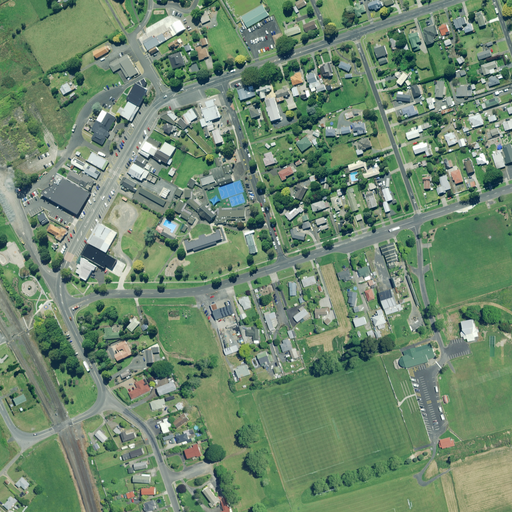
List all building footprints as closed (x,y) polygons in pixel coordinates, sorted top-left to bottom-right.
[(300,0),(295,3),(297,5),(293,7),(296,13),(299,12),(297,9),(298,8),(299,9),(306,5),(303,0),(300,0)] [(383,6),(381,0),(382,0),(374,0),(375,1),(370,3),(370,4),(368,4),(370,10),(375,8),(375,10),(381,8),(380,7),(383,6)] [(360,6),(359,4),(354,5),(358,17),(362,16),(361,13),(366,12),(364,5),(360,6)] [(242,17),(249,28),(269,16),(263,5),(242,17)] [(207,10),(198,14),(202,24),(211,20),(207,10)] [(486,25),(483,15),(475,17),(477,22),(478,21),(480,27),(486,25)] [(466,24),(465,17),(454,21),(457,29),(463,27),(462,25),(466,24)] [(312,20),(302,24),(305,31),(315,27),(312,20)] [(442,36),(447,35),(446,32),(450,31),(447,23),(439,26),(442,36)] [(468,24),(468,26),(466,27),(466,28),(464,28),(466,33),(474,31),(471,23),(468,24)] [(296,24),(283,29),(286,36),(299,31),(296,24)] [(433,37),(436,36),(436,35),(438,35),(437,30),(435,25),(424,29),(425,32),(424,32),(428,45),(435,43),(433,37)] [(409,29),(409,31),(408,31),(409,35),(408,35),(412,49),(413,48),(414,51),(420,49),(420,47),(419,43),(421,42),(418,32),(417,29),(417,27),(409,29)] [(142,40),(149,52),(167,42),(159,30),(142,40)] [(282,33),(273,36),(276,46),(285,43),(282,33)] [(400,41),(398,37),(389,40),(393,50),(402,47),(400,41)] [(171,44),(174,51),(182,46),(179,40),(171,44)] [(106,43),(91,52),(95,59),(110,50),(106,43)] [(195,52),(191,44),(184,47),(187,52),(191,50),(193,53),(195,52)] [(205,59),(205,58),(210,56),(206,48),(202,50),(201,46),(195,48),(197,51),(196,51),(199,60),(200,61),(205,59)] [(386,56),(388,55),(385,46),(375,49),(378,59),(385,56),(385,57),(386,56)] [(492,56),(490,50),(477,54),(479,60),(492,56)] [(166,55),(171,69),(184,64),(179,51),(166,55)] [(108,65),(112,72),(120,67),(127,78),(136,72),(125,55),(108,65)] [(465,61),(462,56),(457,59),(460,64),(465,61)] [(338,67),(340,67),(339,68),(341,69),(341,68),(350,72),(352,66),(341,61),(338,67)] [(497,68),(495,61),(481,66),(484,75),(490,74),(489,70),(497,68)] [(324,77),(325,76),(326,82),(327,81),(327,82),(331,81),(329,77),(333,75),(332,72),(333,72),(330,63),(323,65),(324,67),(321,68),(324,77)] [(411,77),(404,72),(397,82),(402,86),(408,78),(410,79),(411,77)] [(300,73),(294,75),(294,76),(291,77),(293,85),(303,82),(300,73)] [(316,91),(317,93),(319,93),(318,92),(326,90),(325,85),(320,86),(319,81),(317,82),(315,73),(306,75),(310,89),(311,89),(312,92),(316,91)] [(503,79),(501,74),(489,78),(490,82),(488,83),(489,87),(500,83),(499,80),(503,79)] [(76,88),(72,81),(60,88),(64,95),(76,88)] [(446,87),(443,87),(444,81),(437,81),(435,97),(442,98),(443,95),(445,95),(446,87)] [(135,84),(127,99),(139,106),(143,99),(143,98),(147,90),(135,84)] [(417,84),(411,86),(414,97),(421,94),(419,87),(418,88),(417,84)] [(254,86),(240,91),(243,102),(258,97),(254,86)] [(273,86),(260,91),(262,99),(276,94),(273,86)] [(276,92),(278,98),(276,98),(278,102),(284,100),(283,97),(289,95),(287,86),(282,88),(283,89),(276,92)] [(467,91),(467,86),(460,86),(460,88),(456,88),(457,97),(472,96),(472,90),(467,91)] [(300,96),(301,98),(304,100),(308,99),(308,98),(311,97),(309,90),(306,91),(307,94),(300,96)] [(403,93),(395,92),(394,100),(410,102),(410,96),(403,95),(403,93)] [(281,119),(275,97),(265,100),(271,121),(281,119)] [(435,108),(431,97),(427,99),(430,110),(435,108)] [(499,104),(497,98),(484,102),(485,103),(482,104),(483,109),(499,104)] [(208,125),(208,126),(213,124),(212,120),(220,117),(214,99),(206,101),(208,107),(202,108),(204,115),(205,115),(207,121),(206,122),(208,125)] [(140,107),(129,101),(124,109),(121,107),(117,114),(132,122),(140,107)] [(295,102),(288,105),(290,110),(297,108),(295,102)] [(413,105),(401,109),(403,114),(407,113),(408,117),(418,114),(417,110),(415,111),(413,105)] [(260,116),(257,107),(249,109),(252,118),(260,116)] [(181,116),(188,125),(192,122),(191,121),(197,117),(192,108),(187,111),(188,112),(181,116)] [(159,116),(174,125),(176,122),(174,121),(177,118),(170,111),(159,116)] [(116,117),(106,112),(100,123),(96,121),(91,130),(95,132),(91,139),(101,145),(116,117)] [(484,124),(480,114),(469,118),(471,123),(473,122),(475,127),(484,124)] [(187,126),(181,119),(177,122),(184,129),(187,126)] [(511,128),(511,119),(510,120),(511,121),(503,123),(505,131),(511,128)] [(173,125),(165,121),(162,128),(169,132),(173,125)] [(363,124),(362,121),(352,123),(354,132),(358,131),(359,135),(364,133),(367,133),(365,123),(363,124)] [(207,126),(203,128),(207,138),(211,136),(207,126)] [(423,131),(421,126),(412,129),(412,131),(406,133),(408,140),(420,136),(419,132),(423,131)] [(224,142),(219,129),(213,131),(217,143),(224,142)] [(453,135),(452,133),(445,135),(449,146),(458,143),(455,134),(453,135)] [(159,143),(148,136),(140,148),(167,164),(176,148),(164,141),(160,149),(156,147),(159,143)] [(296,143),(297,144),(303,152),(313,144),(307,136),(299,142),(299,141),(296,143)] [(364,154),(363,151),(367,149),(367,148),(372,147),(369,137),(356,140),(359,150),(356,150),(358,156),(364,154)] [(466,146),(464,139),(458,141),(461,148),(466,146)] [(428,143),(427,143),(424,144),(424,142),(419,144),(420,145),(413,147),(416,154),(426,151),(427,156),(433,155),(430,146),(428,146),(428,143)] [(511,162),(511,147),(511,144),(502,147),(506,158),(503,159),(505,165),(511,162)] [(107,158),(91,150),(86,160),(101,169),(107,158)] [(149,155),(140,150),(139,153),(147,158),(149,155)] [(266,166),(276,163),(277,163),(276,158),(274,159),(272,152),(265,154),(266,158),(264,159),(266,166)] [(499,152),(492,155),(497,169),(505,166),(499,152)] [(147,160),(138,154),(133,162),(142,167),(147,160)] [(483,155),(483,154),(479,155),(480,157),(476,159),(478,165),(481,164),(482,164),(487,163),(484,155),(483,155)] [(85,162),(73,156),(70,162),(81,169),(85,162)] [(200,177),(205,190),(233,181),(227,163),(222,164),(219,156),(214,158),(217,166),(210,169),(212,174),(200,177)] [(367,167),(364,158),(347,164),(350,171),(364,166),(367,173),(364,174),(365,179),(380,174),(379,170),(380,170),(378,163),(367,167)] [(453,167),(451,160),(444,162),(446,169),(453,167)] [(464,163),(465,166),(463,167),(464,169),(466,168),(468,174),(474,172),(471,161),(464,163)] [(144,169),(133,162),(127,172),(138,179),(144,169)] [(100,170),(87,163),(83,171),(95,178),(100,170)] [(282,181),(287,179),(287,177),(295,173),(291,166),(278,173),(282,181)] [(177,170),(172,167),(169,174),(173,176),(177,170)] [(93,179),(83,174),(83,175),(70,168),(65,176),(78,183),(78,184),(87,189),(93,179)] [(463,182),(460,170),(451,172),(454,180),(455,180),(456,184),(463,182)] [(451,189),(446,175),(439,178),(442,187),(438,188),(440,194),(446,192),(445,191),(451,189)] [(136,182),(126,176),(121,184),(131,190),(136,182)] [(196,179),(190,177),(187,184),(192,187),(196,179)] [(77,215),(90,193),(63,178),(58,186),(54,184),(42,191),(41,194),(77,215)] [(295,194),(293,196),(295,197),(302,200),(307,189),(298,185),(293,193),(295,194)] [(164,199),(142,186),(139,191),(161,205),(164,199)] [(183,189),(178,187),(174,195),(179,197),(183,189)] [(354,192),(353,188),(348,190),(349,193),(347,194),(353,212),(359,210),(353,193),(354,192)] [(387,202),(394,200),(392,194),(391,194),(388,188),(382,190),(386,202),(383,203),(386,212),(390,211),(387,202)] [(374,196),(373,192),(365,195),(369,209),(378,206),(374,196)] [(329,207),(325,195),(322,196),(323,201),(311,205),(314,212),(329,207)] [(340,199),(336,200),(335,197),(331,199),(334,209),(335,208),(336,211),(340,210),(339,207),(343,206),(340,199)] [(201,207),(191,199),(187,203),(197,212),(201,207)] [(185,203),(180,200),(173,211),(178,214),(185,203)] [(202,206),(197,212),(209,223),(215,216),(202,206)] [(303,211),(300,206),(297,209),(295,208),(289,213),(288,212),(285,214),(290,220),(300,212),(301,213),(303,211)] [(244,210),(218,210),(218,220),(244,220),(244,210)] [(41,223),(48,219),(43,211),(36,215),(41,223)] [(190,214),(183,211),(179,217),(186,221),(190,214)] [(195,218),(190,215),(187,221),(191,224),(195,218)] [(326,223),(325,217),(315,220),(316,223),(317,223),(318,225),(326,223)] [(311,227),(309,221),(301,224),(303,230),(311,227)] [(60,228),(50,222),(46,228),(55,235),(54,236),(59,238),(59,237),(60,238),(65,231),(64,231),(65,229),(61,227),(60,228)] [(99,223),(89,242),(105,251),(115,232),(99,223)] [(298,232),(296,228),(290,230),(293,238),(297,239),(298,239),(304,240),(305,234),(298,232)] [(176,238),(163,231),(162,234),(174,240),(176,238)] [(393,240),(379,244),(382,253),(383,253),(387,262),(397,259),(393,249),(395,248),(393,240)] [(116,260),(89,244),(82,255),(104,267),(105,265),(111,269),(116,260)] [(79,278),(86,282),(92,269),(94,270),(96,267),(82,257),(80,261),(79,278)] [(371,276),(368,266),(358,269),(360,277),(363,276),(364,278),(371,276)] [(351,276),(348,269),(337,273),(340,280),(343,279),(344,281),(350,279),(349,277),(351,276)] [(314,275),(301,279),(304,288),(317,284),(314,275)] [(389,287),(378,290),(384,307),(394,304),(389,287)] [(375,299),(372,289),(365,291),(368,301),(375,299)] [(357,292),(349,291),(348,296),(349,296),(348,302),(351,303),(350,306),(354,306),(357,292)] [(240,304),(241,303),(242,306),(243,306),(244,310),(251,307),(249,303),(250,303),(248,295),(238,299),(240,304)] [(394,304),(384,307),(385,313),(400,308),(398,302),(394,304)] [(229,303),(212,309),(215,318),(232,312),(229,303)] [(310,316),(303,306),(299,309),(301,312),(294,317),(297,322),(303,318),(304,320),(310,316)] [(322,309),(315,309),(315,318),(319,318),(319,315),(328,314),(328,312),(329,312),(329,307),(322,308),(322,309)] [(378,310),(378,309),(376,309),(378,315),(372,317),(375,326),(377,325),(379,329),(385,327),(383,323),(386,323),(381,309),(378,310)] [(270,331),(275,329),(274,327),(276,327),(278,323),(274,312),(270,314),(269,311),(264,313),(270,331)] [(366,324),(364,317),(358,319),(358,317),(353,319),(356,327),(366,324)] [(474,339),(471,317),(460,318),(462,338),(466,338),(466,340),(474,339)] [(140,324),(135,319),(127,327),(132,332),(140,324)] [(253,335),(253,341),(258,340),(258,326),(252,327),(252,329),(246,330),(246,336),(253,335)] [(113,333),(113,328),(105,328),(105,335),(104,335),(104,339),(121,338),(120,332),(113,333)] [(293,349),(289,338),(283,340),(284,343),(281,344),(284,352),(290,350),(293,359),(299,357),(296,348),(293,349)] [(133,354),(126,341),(116,346),(118,351),(123,348),(124,351),(116,355),(119,361),(133,354)] [(429,343),(400,352),(406,369),(434,360),(429,343)] [(230,344),(223,346),(225,353),(232,350),(230,344)] [(159,352),(158,347),(151,348),(151,350),(145,350),(146,363),(154,363),(153,353),(159,352)] [(271,363),(270,362),(273,361),(271,356),(268,357),(266,351),(257,355),(261,366),(263,366),(265,369),(269,367),(268,364),(271,363)] [(245,364),(234,368),(236,376),(248,372),(245,364)] [(145,383),(143,380),(142,379),(134,383),(137,388),(128,392),(132,399),(151,390),(148,384),(145,386),(144,384),(145,383)] [(177,390),(174,382),(158,388),(160,396),(177,390)] [(25,401),(22,394),(12,399),(15,405),(25,401)] [(165,404),(164,398),(150,402),(152,411),(163,407),(162,404),(165,404)] [(184,409),(179,402),(175,405),(180,412),(184,409)] [(189,420),(184,413),(173,422),(177,428),(189,420)] [(168,421),(167,416),(161,418),(162,422),(158,423),(162,432),(168,430),(166,426),(170,425),(168,421)] [(188,443),(194,441),(193,438),(188,439),(187,436),(190,435),(188,429),(183,431),(184,434),(176,436),(178,443),(187,441),(188,443)] [(108,438),(100,430),(95,435),(103,443),(108,438)] [(127,435),(126,431),(120,433),(123,442),(136,438),(134,433),(127,435)] [(175,443),(173,438),(174,437),(173,434),(163,437),(164,440),(171,438),(172,443),(175,443)] [(451,437),(441,439),(442,441),(440,442),(441,443),(440,444),(441,447),(443,447),(443,448),(456,445),(455,439),(452,440),(451,437)] [(202,455),(198,444),(193,445),(194,447),(185,450),(188,459),(192,458),(193,460),(197,458),(197,457),(202,455)] [(144,454),(142,448),(130,452),(132,458),(144,454)] [(147,468),(146,461),(141,462),(141,463),(134,464),(135,470),(147,468)] [(150,475),(142,474),(142,476),(134,475),(134,482),(150,483),(150,475)] [(30,484),(23,477),(16,484),(20,488),(21,486),(25,489),(30,484)] [(218,500),(207,486),(200,491),(211,505),(218,500)] [(8,510),(17,501),(18,500),(15,498),(14,499),(11,496),(8,499),(9,500),(3,506),(5,509),(6,508),(8,510)] [(153,506),(155,505),(154,500),(143,504),(145,511),(146,510),(146,511),(153,511),(153,510),(155,510),(153,506)]
